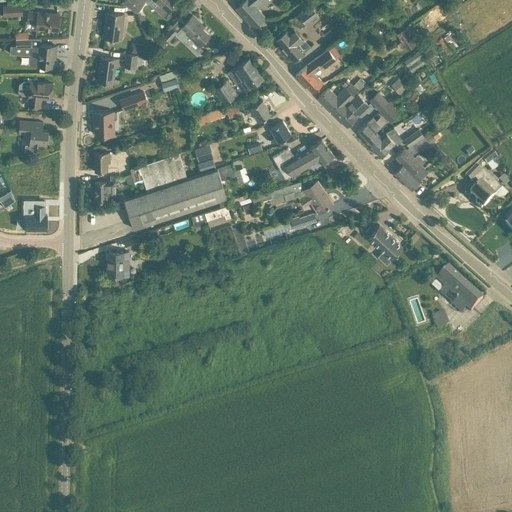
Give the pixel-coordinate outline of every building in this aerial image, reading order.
[(144,0),(134,0),(129,6),(135,11),(145,1),(144,0)] [(146,0),(162,14),(175,0),(146,0)] [(243,0),(236,6),(254,27),(266,16),(259,8),(268,0),(243,0)] [(22,3),(0,3),(0,14),(22,13),(22,3)] [(311,4),(293,18),(301,28),(318,15),(311,4)] [(28,10),(27,19),(37,20),(36,27),(39,28),(40,29),(44,30),(45,28),(58,30),(59,13),(38,11),(37,11),(28,10)] [(105,19),(107,20),(105,36),(121,38),(124,13),(106,11),(105,19)] [(182,25),(189,31),(187,33),(199,45),(209,34),(198,23),(200,21),(193,14),(182,25)] [(406,27),(397,33),(402,41),(398,44),(402,50),(406,47),(407,49),(413,46),(416,43),(412,37),(417,34),(410,24),(406,27)] [(176,30),(172,26),(163,35),(168,40),(176,30)] [(286,29),(276,38),(294,60),(304,51),(298,43),(303,38),(294,27),(289,32),(286,29)] [(16,37),(16,45),(32,45),(31,37),(16,37)] [(30,54),(29,64),(38,64),(38,65),(43,65),(53,66),(54,54),(55,54),(56,45),(46,44),(39,43),(39,55),(30,54)] [(139,47),(139,52),(146,53),(147,45),(143,44),(139,47)] [(337,56),(341,53),(333,44),(330,47),(337,56)] [(306,64),(296,74),(312,91),(323,81),(314,72),(323,65),(324,67),(336,58),(328,48),(307,64),(306,64)] [(418,50),(404,60),(411,71),(426,60),(418,50)] [(127,53),(125,71),(134,73),(135,67),(146,68),(147,57),(144,57),(144,55),(127,53)] [(98,80),(113,82),(115,66),(118,66),(119,58),(101,56),(98,80)] [(236,66),(228,71),(242,90),(249,85),(250,86),(263,77),(249,56),(236,66)] [(176,70),(160,75),(162,83),(169,81),(171,88),(180,85),(176,70)] [(415,84),(421,79),(418,75),(412,80),(415,84)] [(397,77),(390,84),(400,94),(407,87),(397,77)] [(213,89),(219,97),(223,104),(237,94),(227,79),(213,89)] [(28,105),(40,106),(41,96),(51,97),(53,82),(30,80),(29,95),(28,105)] [(318,97),(331,110),(350,91),(354,96),(358,92),(359,91),(350,83),(346,87),(345,87),(337,95),(328,87),(318,97)] [(411,89),(408,96),(414,99),(417,92),(411,89)] [(136,92),(120,97),(121,99),(124,109),(140,103),(140,102),(148,99),(146,93),(145,90),(137,93),(136,92)] [(354,96),(350,91),(331,110),(347,126),(359,114),(369,104),(358,92),(354,96)] [(379,92),(371,99),(391,121),(395,117),(397,119),(404,114),(403,112),(404,111),(400,107),(399,109),(395,105),(395,104),(391,100),(388,102),(379,92)] [(244,110),(247,115),(253,111),(258,120),(271,112),(262,98),(250,106),(244,110)] [(237,103),(226,106),(229,117),(241,113),(237,103)] [(455,104),(448,109),(453,117),(461,112),(455,104)] [(222,107),(215,110),(218,117),(225,114),(222,107)] [(117,111),(94,111),(94,122),(96,122),(96,134),(111,134),(111,119),(114,119),(115,119),(117,117),(117,111)] [(206,113),(198,116),(201,123),(209,120),(206,113)] [(373,116),(357,131),(369,143),(379,134),(376,131),(387,121),(381,115),(376,120),(373,116)] [(20,119),(19,132),(30,133),(29,143),(26,143),(25,150),(38,151),(38,145),(40,145),(40,144),(46,145),(48,129),(42,129),(43,122),(32,121),(22,119),(20,119)] [(268,135),(272,142),(277,138),(279,141),(291,133),(283,119),(270,127),(273,132),(268,135)] [(379,134),(369,143),(380,156),(388,149),(395,142),(397,144),(403,139),(392,128),(386,131),(381,136),(379,134)] [(414,158),(410,155),(439,136),(437,129),(407,149),(404,147),(403,148),(396,155),(403,162),(394,170),(411,188),(412,188),(411,188),(420,179),(412,172),(423,161),(417,155),(414,158)] [(404,139),(409,146),(424,135),(419,129),(404,139)] [(309,147),(300,152),(304,159),(301,161),(305,167),(307,166),(308,166),(319,159),(321,163),(334,154),(322,137),(309,147)] [(251,152),(263,147),(260,139),(247,144),(251,152)] [(304,159),(300,152),(294,156),(289,146),(273,156),(286,178),(305,167),(301,161),(304,159)] [(470,156),(475,152),(470,146),(465,150),(470,156)] [(211,149),(196,154),(198,160),(213,155),(211,149)] [(95,152),(95,170),(108,170),(107,162),(110,162),(110,151),(95,152)] [(147,190),(124,198),(134,228),(219,200),(221,206),(229,203),(221,178),(217,167),(187,177),(178,152),(139,165),(140,169),(143,177),(147,190)] [(493,152),(484,159),(488,165),(497,158),(493,152)] [(213,158),(198,162),(201,170),(215,166),(215,165),(213,158)] [(232,162),(217,167),(221,178),(236,174),(232,162)] [(131,173),(126,174),(129,182),(143,177),(140,169),(139,165),(130,168),(131,173)] [(248,175),(245,166),(235,169),(238,179),(248,175)] [(0,192),(9,188),(0,169),(0,192)] [(480,184),(470,194),(477,201),(475,203),(481,209),(483,207),(484,207),(494,197),(495,198),(498,199),(502,199),(505,197),(508,194),(496,183),(498,181),(495,178),(493,179),(483,170),(474,178),(480,184)] [(505,187),(511,181),(506,174),(499,179),(505,187)] [(115,180),(95,180),(95,199),(108,199),(108,191),(115,191),(115,180)] [(272,197),(303,186),(300,180),(292,183),(289,184),(270,190),(251,197),(254,203),(272,197)] [(317,180),(303,189),(306,193),(299,197),(304,205),(311,200),(318,211),(324,208),(327,206),(327,207),(329,206),(328,205),(332,202),(317,180)] [(0,199),(4,206),(15,198),(10,188),(0,194),(0,199)] [(293,190),(284,193),(286,199),(295,196),(293,190)] [(252,202),(244,205),(246,213),(255,210),(252,202)] [(205,209),(207,219),(212,218),(212,223),(231,221),(229,205),(205,209)] [(16,219),(15,227),(23,227),(23,229),(34,229),(34,231),(42,231),(42,229),(44,229),(44,215),(42,215),(42,206),(33,206),(32,206),(32,208),(32,215),(31,215),(24,215),(24,219),(16,219)] [(292,219),(294,227),(316,220),(313,212),(299,217),(299,216),(291,218),(292,219)] [(203,213),(192,216),(195,226),(196,229),(203,227),(202,224),(206,222),(203,213)] [(292,219),(263,228),(266,236),(294,227),(292,219)] [(379,224),(367,236),(383,251),(379,255),(387,263),(403,245),(379,224)] [(126,240),(128,247),(140,243),(137,236),(126,240)] [(128,251),(108,250),(108,274),(128,274),(128,251)] [(441,274),(437,280),(444,286),(440,291),(443,294),(442,295),(462,313),(466,308),(470,312),(482,298),(448,267),(441,274)] [(443,312),(432,316),(437,329),(449,325),(443,312)]
